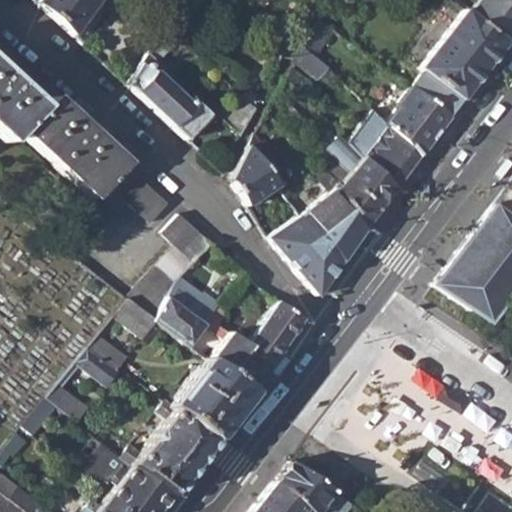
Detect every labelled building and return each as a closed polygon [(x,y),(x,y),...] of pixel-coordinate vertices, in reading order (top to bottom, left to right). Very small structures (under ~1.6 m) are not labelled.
[(29,0),(69,37),(95,2),(96,0),(29,0)] [(511,27),(511,0),(476,0),(470,9),(503,39),(511,27)] [(95,2),(69,37),(78,45),(104,10),(95,2)] [(416,94),(444,118),(500,44),(460,10),(416,67),(429,78),(416,94)] [(123,86),(192,149),(208,129),(186,109),(183,110),(152,80),(158,71),(150,64),(169,34),(161,26),(123,86)] [(294,58),(317,79),(326,68),(301,45),(294,58)] [(320,91),(289,66),(284,75),(308,103),(320,91)] [(120,201),(145,223),(163,203),(47,97),(35,109),(0,76),(0,137),(4,142),(14,131),(88,198),(83,204),(102,221),(120,201)] [(408,87),(383,123),(415,157),(444,118),(416,94),(408,87)] [(345,144),(354,153),(391,191),(415,157),(383,123),(380,119),(370,110),(345,144)] [(243,149),(257,167),(268,158),(250,137),(243,149)] [(340,181),(376,210),(391,191),(354,153),(345,144),(339,139),(324,152),(329,159),(338,169),(345,176),(340,181)] [(225,182),(242,209),(251,202),(273,187),(257,167),(243,149),(225,182)] [(500,178),(511,164),(511,162),(507,158),(494,173),(500,178)] [(324,172),(329,178),(338,169),(329,159),(319,167),(324,172)] [(325,193),(296,216),(299,219),(335,266),(362,229),(330,193),(332,191),(326,185),(327,182),(330,180),(329,178),(324,172),(315,180),(325,193)] [(511,173),(490,203),(511,219),(511,173)] [(336,185),(330,180),(327,182),(326,185),(332,191),(330,193),(362,229),(376,210),(340,181),(336,185)] [(511,219),(490,203),(446,260),(434,275),(428,283),(486,322),(511,287),(511,219)] [(48,243),(67,258),(97,226),(79,210),(48,243)] [(118,300),(147,321),(168,287),(206,244),(174,214),(156,234),(168,245),(118,300)] [(218,290),(223,294),(241,276),(234,269),(218,290)] [(235,305),(251,285),(241,276),(223,294),(219,299),(228,306),(235,305)] [(203,321),(209,313),(202,307),(191,321),(168,303),(176,294),(168,287),(147,321),(149,323),(183,349),(193,334),(199,326),(203,321)] [(79,348),(107,372),(111,367),(120,357),(96,336),(110,320),(133,341),(149,323),(147,321),(118,300),(79,348)] [(271,301),(255,323),(240,347),(237,352),(261,369),(295,318),(271,301)] [(203,321),(199,326),(217,340),(222,335),(203,321)] [(202,341),(193,334),(183,349),(191,354),(202,341)] [(217,340),(203,362),(244,392),(261,369),(237,352),(240,347),(222,335),(217,340)] [(97,385),(107,372),(79,348),(38,398),(49,408),(67,421),(79,407),(54,385),(73,363),(97,385)] [(198,359),(163,407),(207,441),(244,392),(203,362),(198,359)] [(15,427),(26,436),(49,408),(38,398),(15,427)] [(125,466),(165,495),(198,453),(207,441),(163,407),(157,403),(149,414),(159,421),(132,455),(122,447),(114,457),(125,466)] [(110,486),(120,474),(125,466),(114,457),(95,443),(84,457),(75,451),(64,466),(87,483),(92,477),(101,484),(103,481),(110,486)] [(302,508),(307,511),(336,511),(344,501),(294,468),(283,460),(266,481),(302,508)] [(110,486),(94,507),(90,511),(152,511),(165,495),(125,466),(120,474),(110,486)] [(0,498),(18,511),(90,511),(94,507),(84,499),(73,511),(43,511),(0,476),(0,498)] [(242,511),(292,511),(293,511),(294,511),(299,511),(302,508),(266,481),(242,511)] [(18,511),(0,498),(0,511),(18,511)]
